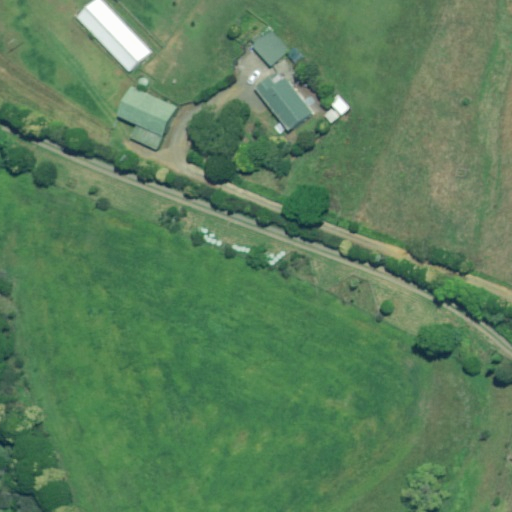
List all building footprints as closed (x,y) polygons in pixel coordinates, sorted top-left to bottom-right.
[(152,53),(102,0),(99,0),(81,18),(132,72),(152,53)] [(290,50),(272,30),(255,46),(272,66),(290,50)] [(305,59),(296,47),(288,53),(298,65),(305,59)] [(278,86),(271,78),(258,88),(292,131),(315,113),(287,78),(278,86)] [(178,108),(135,87),(122,116),(140,125),(133,137),(159,149),(178,108)] [(352,108),(340,95),(332,103),(344,115),(352,108)]
